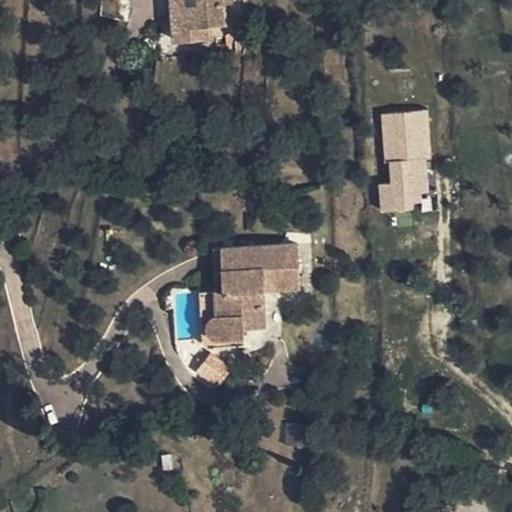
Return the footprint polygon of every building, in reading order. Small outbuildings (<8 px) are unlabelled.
[(212,37),(212,25),(187,27),(185,0),(173,0),(177,39),(212,37)] [(228,0),(185,0),(187,27),(212,25),(230,24),(229,3),(228,0)] [(377,184),(379,212),(416,209),(414,193),(432,192),(425,109),(381,113),(387,183),(377,184)] [(267,327),(266,305),(258,306),(257,291),(266,290),(302,288),(300,244),(225,248),(226,289),(218,289),(219,315),(214,319),(212,321),(210,325),(211,329),(213,333),(215,336),(222,338),(246,337),(245,328),(267,327)] [(226,289),(225,248),(215,248),(218,289),(226,289)] [(246,347),(246,337),(222,338),(215,336),(213,333),(211,329),(210,325),(212,321),(214,319),(219,315),(218,289),(202,290),(205,342),(211,349),(246,347)] [(258,306),(266,305),(266,290),(257,291),(258,306)] [(361,309),(361,290),(345,290),(346,309),(361,309)] [(352,348),(336,348),(335,374),(352,374),(352,348)] [(314,427),(303,426),(300,447),(311,449),(314,427)] [(173,454),(164,455),(165,470),(174,469),(173,454)]
